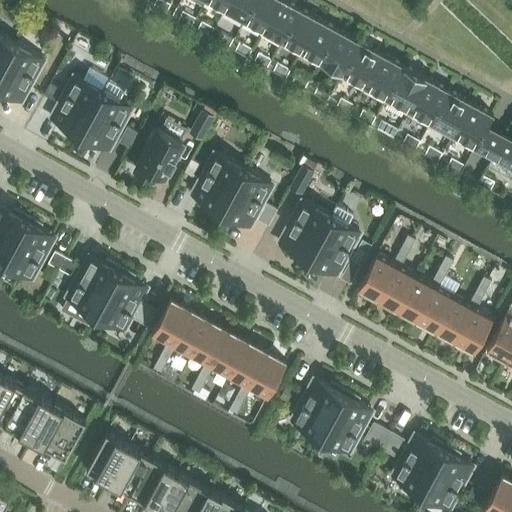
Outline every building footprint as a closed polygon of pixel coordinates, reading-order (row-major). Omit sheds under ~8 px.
[(155,0),(154,4),(167,11),(171,3),(165,0),(155,0)] [(213,0),(231,10),(236,0),(213,0)] [(252,21),(263,0),(236,0),(231,10),(252,21)] [(260,32),(270,37),(289,1),(286,0),(263,0),(252,21),(263,27),(260,32)] [(270,37),(290,48),(310,12),(289,1),(270,37)] [(183,10),(179,17),(192,24),(196,17),(183,10)] [(290,48),(310,59),(330,24),(310,12),(290,48)] [(202,20),(197,28),(211,35),(215,27),(202,20)] [(322,59),(334,66),(350,35),(330,24),(310,59),(319,64),(322,59)] [(221,30),(216,38),(230,45),(234,37),(221,30)] [(0,69),(16,40),(0,31),(0,69)] [(339,76),(351,82),(371,46),(350,35),(334,66),(342,70),(339,76)] [(41,58),(43,55),(16,40),(0,69),(0,92),(4,95),(6,92),(13,96),(21,80),(29,85),(43,59),(41,58)] [(240,41),(235,48),(248,56),(253,48),(240,41)] [(351,82),(372,93),(391,57),(371,46),(351,82)] [(259,51),(254,59),(267,66),(272,58),(259,51)] [(372,93),(392,104),(412,68),(391,57),(372,93)] [(278,61),(273,69),(286,76),(291,68),(278,61)] [(392,104),(412,116),(432,79),(412,68),(392,104)] [(296,72),(292,79),(305,87),(309,79),(296,72)] [(59,101),(51,117),(58,121),(67,126),(65,129),(79,136),(105,89),(103,88),(77,73),(75,76),(73,75),(59,101)] [(105,89),(79,136),(94,144),(96,141),(102,145),(110,149),(119,134),(133,108),(131,107),(132,104),(122,98),(127,89),(108,79),(103,88),(105,89)] [(412,116),(433,127),(453,91),(432,79),(412,116)] [(51,82),(44,94),(55,99),(61,87),(51,82)] [(319,84),(315,92),(328,99),(332,91),(319,84)] [(433,127),(453,138),(473,102),(453,91),(433,127)] [(341,96),(337,104),(350,111),(354,103),(341,96)] [(473,102),(453,138),(474,149),(493,113),(473,102)] [(202,107),(189,131),(203,138),(216,114),(202,107)] [(363,108),(359,116),(372,123),(376,115),(363,108)] [(385,120),(381,128),(394,135),(398,127),(385,120)] [(127,125),(120,140),(129,145),(137,130),(127,125)] [(151,142),(136,168),(152,176),(156,170),(163,174),(169,164),(171,166),(176,156),(174,155),(183,139),(181,138),(161,127),(159,126),(158,129),(154,127),(147,140),(151,142)] [(407,132),(403,140),(416,147),(420,139),(407,132)] [(492,152),(493,153),(511,163),(511,136),(503,132),(492,152)] [(429,144),(425,152),(438,159),(442,152),(429,144)] [(206,202),(205,205),(219,212),(244,165),(218,150),(216,153),(214,152),(200,178),(208,182),(199,198),(206,202)] [(465,164),(451,157),(447,164),(460,171),(465,164)] [(192,158),(185,170),(194,175),(201,163),(192,158)] [(290,185),(302,191),(314,169),(303,163),(290,185)] [(270,183),(271,180),(244,165),(219,212),(233,220),(234,217),(241,221),(250,205),(258,210),(272,184),(270,183)] [(491,188),(495,180),(482,173),(478,181),(491,188)] [(294,250),(292,253),(306,260),(337,204),(336,204),(331,213),(305,198),(304,201),(302,200),(288,226),(295,230),(287,246),(294,250)] [(267,202),(258,218),(269,224),(278,208),(267,202)] [(349,222),(353,213),(337,204),(306,260),(320,268),(322,265),(329,269),(337,253),(345,258),(359,232),(357,231),(359,228),(349,222)] [(0,260),(3,262),(28,214),(14,207),(13,210),(6,206),(0,216),(0,260)] [(42,222),(39,220),(28,214),(3,262),(29,276),(31,273),(33,274),(47,249),(39,244),(48,229),(41,225),(42,222)] [(377,251),(359,285),(378,296),(412,235),(408,233),(394,259),(377,251)] [(412,235),(378,296),(397,306),(416,272),(401,264),(416,237),(412,235)] [(359,246),(353,257),(362,262),(368,251),(359,246)] [(66,255),(55,249),(49,261),(60,267),(66,255)] [(416,272),(397,306),(417,317),(450,256),(446,254),(432,280),(416,272)] [(78,261),(66,255),(60,267),(72,273),(78,261)] [(68,297),(62,309),(89,323),(95,312),(121,265),(107,257),(105,260),(98,256),(90,272),(82,268),(68,293),(70,294),(68,297)] [(450,256),(417,317),(436,327),(454,293),(439,284),(454,258),(450,256)] [(121,265),(95,312),(122,327),(123,324),(125,325),(140,299),(148,284),(140,279),(133,276),(135,273),(121,265)] [(454,293),(436,327),(455,338),(488,277),(484,274),(469,301),(454,293)] [(477,305),(492,279),(488,277),(455,338),(475,348),(493,314),(477,305)] [(168,339),(154,366),(157,368),(191,307),(171,296),(152,331),(168,339)] [(146,300),(140,312),(152,318),(158,307),(146,300)] [(191,352),(210,317),(191,307),(157,368),(161,370),(176,344),(191,352)] [(511,311),(507,309),(487,346),(507,357),(511,346),(511,311)] [(195,389),(229,328),(210,317),(191,352),(206,360),(192,386),(195,389)] [(229,373),(248,338),(229,328),(195,389),(199,391),(214,364),(229,373)] [(234,409),(267,349),(248,338),(229,373),(244,381),(229,407),(234,409)] [(268,394),(287,359),(267,349),(234,409),(237,411),(252,385),(268,394)] [(4,374),(0,380),(0,419),(5,422),(25,385),(4,374)] [(295,418),(293,421),(320,435),(346,388),(332,380),(330,383),(323,379),(315,395),(307,391),(293,416),(295,418)] [(287,384),(281,396),(288,400),(294,388),(287,384)] [(25,385),(5,422),(32,437),(52,400),(25,385)] [(358,399),(360,396),(346,388),(320,435),(347,450),(348,447),(350,448),(364,422),(357,418),(365,402),(358,399)] [(52,400),(32,437),(66,456),(86,418),(52,400)] [(365,437),(380,445),(388,429),(374,421),(365,437)] [(380,445),(395,453),(403,437),(388,429),(380,445)] [(107,430),(87,467),(109,479),(129,442),(107,430)] [(395,473),(394,476),(421,490),(446,443),(433,435),(431,438),(424,435),(415,450),(407,446),(393,471),(395,473)] [(129,442),(109,479),(130,491),(150,454),(129,442)] [(459,454),(460,451),(446,443),(421,490),(447,505),(449,502),(451,503),(457,492),(465,477),(457,473),(466,458),(459,454)] [(150,454),(130,491),(157,505),(178,469),(150,454)] [(178,469),(157,505),(169,511),(196,511),(210,486),(178,469)] [(511,478),(502,473),(483,507),(492,511),(505,511),(511,500),(511,478)] [(473,502),(481,488),(474,484),(466,498),(473,502)] [(210,486),(196,511),(238,511),(243,504),(210,486)] [(0,490),(0,511),(1,511),(10,496),(0,490)]
